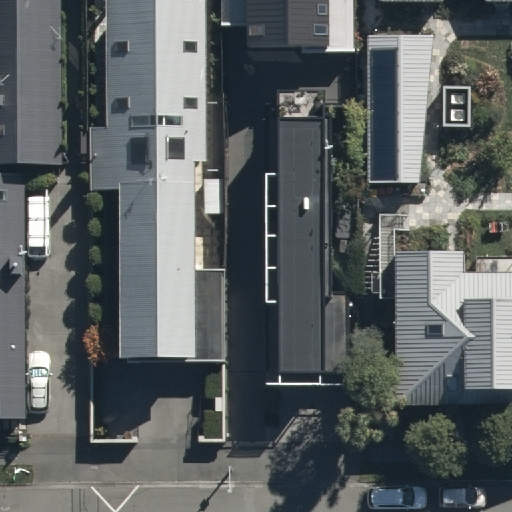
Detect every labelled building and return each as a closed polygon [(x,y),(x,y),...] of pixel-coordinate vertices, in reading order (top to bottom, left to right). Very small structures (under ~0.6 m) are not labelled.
[(0,0),(0,168),(69,168),(67,0),(0,0)] [(204,0),(110,0),(112,118),(92,118),(92,188),(114,188),(116,361),(223,360),(222,272),(194,273),(194,158),(206,158),(204,0)] [(240,0),(241,49),(348,49),(347,0),(240,0)] [(431,29),(367,27),(360,184),(424,187),(431,29)] [(335,119),(286,119),(286,187),(271,187),(271,312),(286,312),(286,404),(357,404),(358,303),(335,303),(335,119)] [(0,431),(34,432),(34,179),(0,179),(0,431)] [(392,396),(511,395),(511,260),(463,260),(463,235),(392,235),(392,396)]
